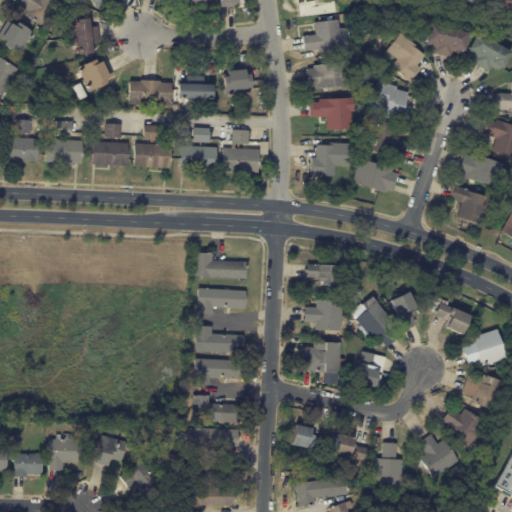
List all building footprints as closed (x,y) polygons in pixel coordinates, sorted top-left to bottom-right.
[(56,0),(59,2),(42,28),(13,8),(18,0),(56,0)] [(108,0),(94,8),(88,0),(108,0)] [(511,0),(492,0),(491,10),(511,13),(511,0)] [(97,28),(100,49),(70,54),(68,44),(74,43),(70,18),(85,16),(87,26),(97,25),(97,28)] [(323,51),(316,52),(315,50),(303,51),(301,36),(314,35),(312,22),(336,19),(337,28),(343,27),(345,48),(323,51)] [(28,37),(17,55),(0,43),(0,41),(4,37),(0,34),(0,32),(7,22),(12,25),(14,21),(32,32),(28,37)] [(454,51),(452,51),(451,57),(433,53),(434,47),(423,44),(428,22),(466,31),(462,49),(460,49),(459,52),(454,51)] [(54,29),(50,34),(46,32),(50,26),(54,29)] [(493,67),(491,66),(488,71),(472,62),(475,57),(466,51),(477,31),(510,51),(501,67),(500,66),(498,69),(493,67)] [(422,50),(420,53),(424,55),(416,65),(419,67),(408,81),(391,67),(397,59),(386,51),(400,33),(422,50)] [(16,70),(0,93),(0,57),(16,69),(16,70)] [(104,59),(111,75),(105,78),(106,82),(103,84),(102,83),(92,87),(93,88),(87,91),(76,67),(80,65),(79,64),(92,58),(94,61),(99,59),(100,60),(103,59),(104,59)] [(329,88),(315,89),(314,87),(307,88),(304,69),(312,68),(312,65),(345,61),(348,85),(329,88)] [(246,81),(247,86),(243,87),(244,93),(229,95),(228,88),(222,89),(220,75),(224,75),(224,70),(242,68),(242,74),(246,73),(246,81)] [(208,83),(209,83),(209,99),(174,98),(174,83),(185,83),(185,75),(202,76),(202,83),(208,83)] [(144,80),(158,80),(158,82),(169,83),(168,106),(126,103),(127,81),(138,81),(138,79),(144,80)] [(406,96),(404,105),(409,106),(404,124),(381,117),(384,107),(371,103),(377,81),(397,86),(396,89),(407,92),(406,96)] [(511,81),(511,111),(510,111),(510,108),(495,107),(495,93),(510,93),(511,81)] [(325,124),(324,117),(309,118),(309,99),(351,97),(352,108),(349,108),(350,129),(325,130),(325,124)] [(393,133),(391,139),(406,144),(401,158),(393,155),(392,158),(355,145),(359,133),(366,135),(372,118),(396,126),(393,133)] [(29,120),(28,133),(12,132),(12,119),(29,120)] [(492,145),(495,138),(481,133),(485,119),(493,122),(494,119),(511,124),(511,158),(490,151),(492,145)] [(70,133),(70,135),(54,135),(55,121),(71,121),(70,133)] [(118,135),(118,137),(102,137),(103,123),(119,124),(118,135)] [(156,137),(156,140),(141,139),(141,125),(156,125),(156,137)] [(207,140),(207,142),(191,142),(191,127),(207,128),(207,140)] [(246,142),(246,144),(229,143),(230,129),(246,130),(246,142)] [(0,137),(26,138),(34,139),(34,161),(0,160),(0,137)] [(81,141),(80,164),(43,162),(45,139),(81,141)] [(93,142),(125,143),(125,165),(89,164),(89,141),(93,142)] [(346,147),(346,166),(333,166),(332,176),(309,175),(309,157),(314,157),(314,142),(346,143),(346,147)] [(166,167),(131,166),(132,143),(169,144),(168,167),(166,167)] [(195,146),(214,147),(213,169),(179,168),(178,160),(177,160),(177,157),(178,157),(179,145),(195,146)] [(256,154),(255,172),(219,170),(220,147),(256,149),(256,154)] [(476,181),(462,177),(463,174),(457,173),(462,155),(468,156),(469,154),(497,162),(490,185),(476,181)] [(395,176),(391,191),(384,190),(383,191),(351,182),(357,159),(390,169),(389,172),(396,174),(395,176)] [(469,222),(455,218),(460,202),(447,198),(451,184),(488,196),(479,225),(469,222)] [(511,211),(511,238),(499,232),(511,211)] [(211,261),(245,262),(244,279),(192,276),(194,252),(210,253),(210,260),(211,261)] [(304,278),(305,264),(336,265),(336,285),(319,284),(319,278),(304,278)] [(433,292),(435,286),(442,288),(440,295),(433,292)] [(223,290),(244,291),(243,309),(211,307),(211,314),(194,314),(196,289),(223,290)] [(410,308),(402,312),(404,315),(410,313),(415,324),(402,330),(388,300),(406,291),(413,307),(410,308)] [(395,338),(385,347),(375,335),(371,339),(369,337),(366,340),(356,328),(359,325),(353,319),(364,309),(360,305),(370,296),(399,331),(394,335),(395,338)] [(383,298),(387,304),(383,307),(379,301),(383,298)] [(323,330),(313,330),(314,323),(302,322),(303,306),(314,307),(315,300),(340,301),(338,331),(323,330)] [(446,307),(467,315),(460,334),(444,328),(447,321),(434,317),(439,304),(446,307)] [(210,327),(210,334),(242,336),(241,354),(226,353),(226,356),(220,356),(220,353),(193,352),(194,326),(210,327)] [(494,329),(504,358),(479,367),(477,361),(466,364),(460,347),(471,344),(469,338),(475,336),(474,332),(486,328),(487,332),(494,329)] [(353,341),(345,338),(347,333),(355,336),(353,341)] [(339,343),(338,373),(311,372),(311,371),(303,371),(303,358),(300,357),(300,347),(312,347),(312,342),(339,343)] [(386,359),(382,373),(377,372),(373,388),(353,383),(361,352),(386,358),(386,359)] [(237,379),(207,378),(207,385),(191,384),(192,359),(240,361),(239,379),(237,379)] [(494,411),(469,403),(471,397),(460,393),(467,372),(478,376),(479,373),(490,376),(489,378),(504,383),(494,411)] [(198,396),(207,396),(207,404),(239,405),(239,422),(193,421),(194,395),(198,396)] [(456,413),(458,415),(463,409),(484,425),(466,449),(445,433),(449,427),(440,420),(449,408),(456,413)] [(308,435),(322,439),(319,452),(288,444),(292,425),(309,429),(308,435)] [(237,430),(236,447),(202,446),(202,452),(186,452),(187,428),(237,430)] [(351,438),(352,438),(350,445),(366,449),(363,462),(331,454),(336,434),(351,438)] [(419,442),(430,435),(436,444),(442,440),(457,462),(432,479),(418,457),(424,453),(417,443),(419,442)] [(110,459),(106,458),(105,466),(93,463),(100,436),(112,439),(111,444),(114,445),(115,440),(123,442),(118,461),(110,459)] [(74,463),(60,463),(59,471),(45,471),(45,440),(74,440),(74,463)] [(383,443),(396,444),(395,460),(401,460),(399,487),(372,485),(374,458),(380,459),(381,443),(383,443)] [(490,484),(511,495),(511,449),(509,448),(490,484)] [(26,474),(25,474),(25,478),(11,477),(12,454),(34,454),(34,453),(40,453),(40,474),(26,474)] [(191,458),(202,459),(201,465),(236,468),(235,484),(183,481),(184,458),(191,458)] [(144,493),(142,495),(133,482),(125,488),(117,477),(139,460),(157,484),(144,493)] [(325,497),(314,498),(314,505),(311,506),(298,507),(296,484),(346,478),(347,488),(347,491),(347,496),(325,497)] [(233,506),(199,505),(199,511),(182,511),(183,488),(234,490),(233,506)] [(328,511),(327,509),(342,502),(346,511),(328,511)]
